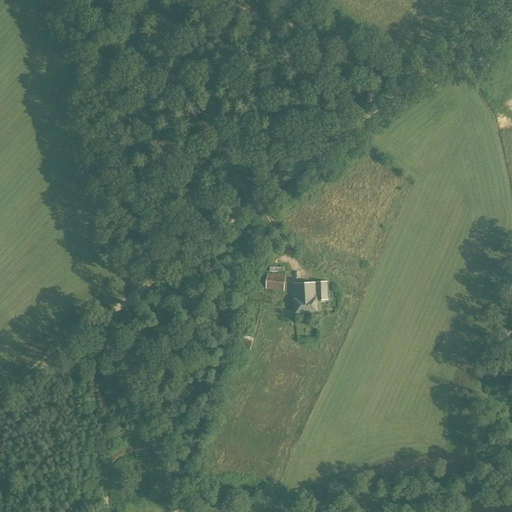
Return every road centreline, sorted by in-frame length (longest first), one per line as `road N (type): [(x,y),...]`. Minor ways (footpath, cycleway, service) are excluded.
road 1 (unclassified): [(127,300),(511,4)]
road 2 (unclassified): [(165,453),(127,300)]
